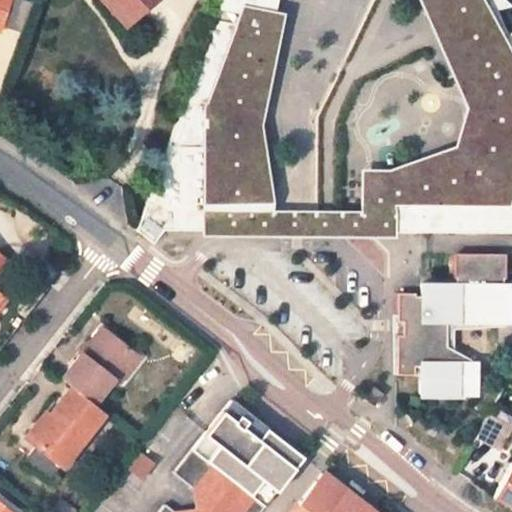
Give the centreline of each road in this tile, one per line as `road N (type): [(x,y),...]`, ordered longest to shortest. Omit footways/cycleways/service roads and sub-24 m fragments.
road 1 (tertiary): [(110,241),(444,511)]
road 2 (residential): [(110,241),(0,383)]
road 3 (tertiary): [(0,163),(110,241)]
